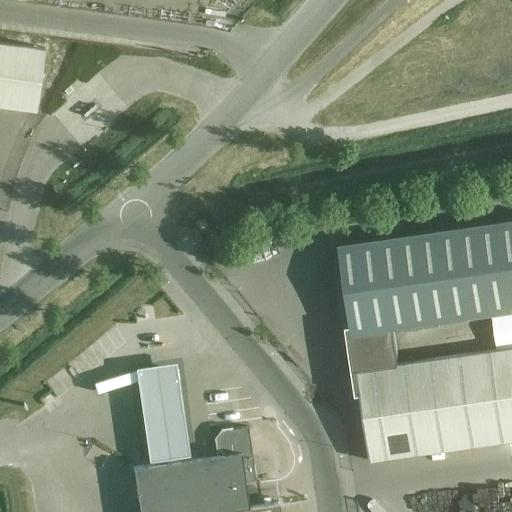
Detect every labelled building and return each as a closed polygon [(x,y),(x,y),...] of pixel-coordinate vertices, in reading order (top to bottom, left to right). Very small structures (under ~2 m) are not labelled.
[(0,41),(0,104),(35,109),(44,48),(0,41)] [(49,41),(46,64),(65,67),(67,43),(49,41)] [(511,219),(340,245),(352,325),(346,325),(353,370),(358,369),(400,363),(395,327),(511,309),(511,219)] [(232,313),(247,332),(257,324),(242,305),(232,313)] [(358,369),(353,370),(356,395),(362,394),(371,459),(511,439),(511,347),(508,348),(400,363),(358,369)] [(146,453),(147,464),(190,459),(189,448),(186,428),(183,405),(180,379),(177,362),(135,368),(137,386),(140,411),(143,432),(146,453)] [(147,464),(133,467),(137,498),(140,511),(139,511),(280,511),(280,507),(279,502),(250,507),(248,495),(246,480),(256,479),(252,453),(248,426),(232,428),(232,426),(221,428),(214,437),(217,455),(190,459),(147,464)] [(482,511),(498,511),(495,492),(479,495),(482,511)] [(460,511),(458,502),(442,506),(442,511),(460,511)]
